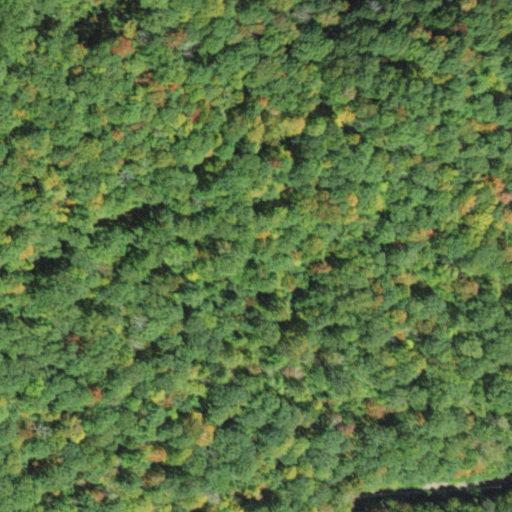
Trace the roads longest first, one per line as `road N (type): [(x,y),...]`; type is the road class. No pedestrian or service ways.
road 1 (residential): [(511,474),(347,511)]
road 2 (residential): [(511,8),(466,19),(466,48),(511,86)]
